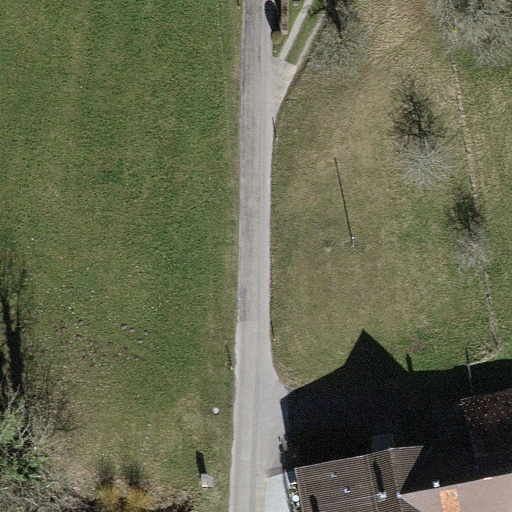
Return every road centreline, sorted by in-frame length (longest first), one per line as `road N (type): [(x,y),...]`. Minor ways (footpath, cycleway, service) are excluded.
road 1 (unclassified): [(250,511),(261,0)]
road 2 (track): [(258,112),(321,0)]
